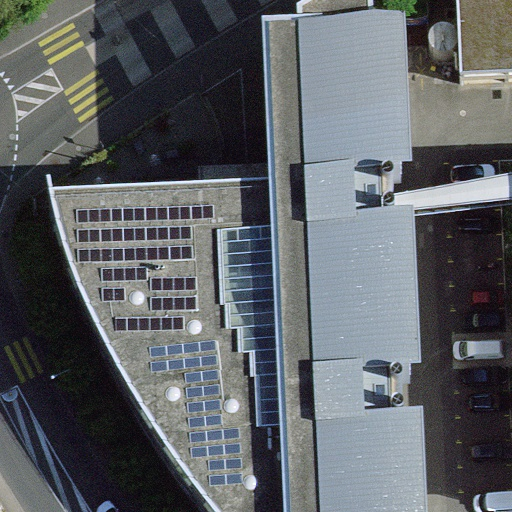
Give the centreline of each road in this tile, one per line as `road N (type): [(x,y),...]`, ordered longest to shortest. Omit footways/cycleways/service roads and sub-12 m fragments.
road 1 (tertiary): [(0,113),(184,0)]
road 2 (tertiary): [(0,375),(80,511)]
